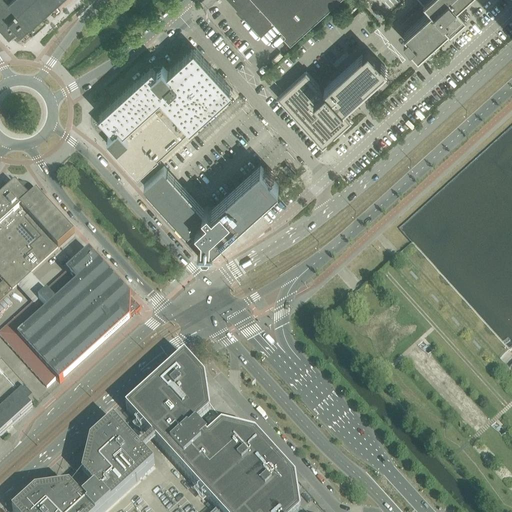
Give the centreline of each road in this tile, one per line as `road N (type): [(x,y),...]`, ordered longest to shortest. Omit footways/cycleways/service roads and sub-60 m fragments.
road 1 (secondary): [(308,267),(511,88)]
road 2 (tertiary): [(0,494),(163,351),(208,324)]
road 3 (secondary): [(511,48),(322,215)]
road 4 (unclassified): [(511,12),(326,179)]
road 5 (tertiary): [(176,309),(0,466)]
road 6 (tertiary): [(209,287),(106,172),(50,124)]
road 7 (unclassified): [(326,179),(176,11)]
road 8 (tertiary): [(29,142),(90,229),(155,299),(176,309)]
road 9 (secondary): [(239,351),(393,511)]
road 10 (unclassified): [(239,351),(230,391),(339,510)]
road 11 (secondary): [(424,511),(292,368)]
road 12 (tertiary): [(50,98),(124,58),(176,11)]
road 13 (secondary): [(322,215),(209,287)]
